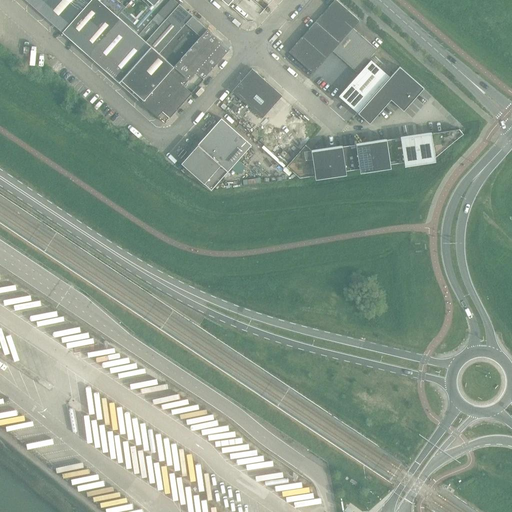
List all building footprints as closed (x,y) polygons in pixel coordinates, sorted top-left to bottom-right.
[(25,0),(62,33),(91,0),(25,0)] [(99,0),(91,0),(62,33),(119,83),(151,47),(146,41),(138,35),(99,0)] [(99,0),(138,35),(139,34),(154,17),(169,0),(99,0)] [(335,0),(334,0),(288,52),(313,73),(332,51),(356,72),(377,50),(353,28),(359,21),(335,0)] [(192,16),(179,4),(146,41),(151,47),(159,53),(192,16)] [(207,29),(192,16),(159,53),(174,67),(207,29)] [(154,17),(139,34),(146,40),(161,24),(154,17)] [(207,29),(174,67),(188,80),(189,80),(196,72),(222,43),(207,29)] [(222,43),(196,72),(203,79),(230,49),(222,43)] [(151,47),(119,83),(141,103),(174,67),(159,53),(151,47)] [(338,96),(357,113),(389,77),(371,60),(338,96)] [(424,88),(399,66),(389,78),(413,100),(424,88)] [(174,67),(141,103),(164,123),(191,93),(183,86),(188,80),(174,67)] [(262,118),(282,96),(252,69),(232,92),(262,118)] [(413,100),(389,78),(379,89),(391,100),(403,111),(413,100)] [(369,124),(391,100),(379,89),(358,113),(369,124)] [(221,118),(181,163),(211,190),(251,145),(221,118)] [(434,158),(463,134),(459,129),(431,133),(434,158)] [(434,158),(431,133),(416,136),(420,160),(434,158)] [(420,160),(416,136),(401,138),(405,163),(420,160)] [(405,163),(401,138),(386,140),(390,165),(405,163)] [(390,165),(386,140),(371,142),(375,167),(390,165)] [(375,167),(371,142),(357,144),(360,169),(375,167)] [(360,169),(357,144),(342,147),(345,171),(360,169)] [(316,176),(312,151),(305,145),(286,166),(299,178),(316,176)] [(345,171),(342,147),(327,149),(331,173),(345,171)] [(331,173),(327,149),(312,151),(316,176),(331,173)] [(240,159),(233,166),(239,173),(246,166),(240,159)]
